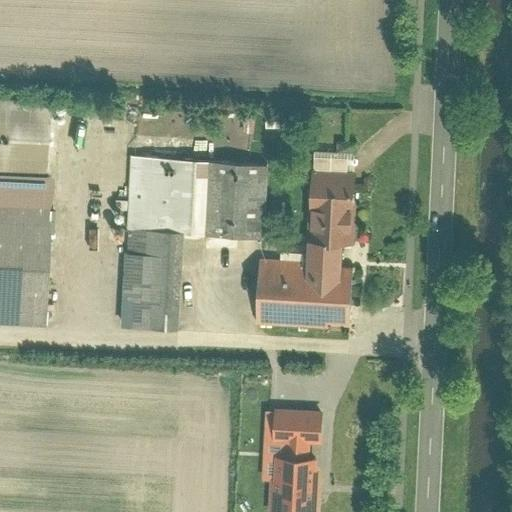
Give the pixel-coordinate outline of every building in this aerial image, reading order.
[(0,95),(0,164),(56,167),(59,99),(0,95)] [(276,159),(138,150),(133,226),(195,230),(272,234),(276,159)] [(0,171),(0,316),(54,320),(63,175),(0,171)] [(355,205),(357,174),(310,171),(308,202),(311,202),(351,204),(355,205)] [(349,237),(351,204),(311,202),(309,235),(342,237),(349,237)] [(189,324),(195,230),(133,226),(127,320),(189,324)] [(342,237),(309,235),(308,261),(341,263),(342,237)] [(308,261),(266,256),(263,320),(359,325),(347,263),(341,263),(308,261)] [(270,479),(268,511),(320,511),(322,466),(319,466),(320,454),(312,454),(313,441),(323,441),(324,407),(277,405),(276,409),(267,409),(264,478),(270,479)]
